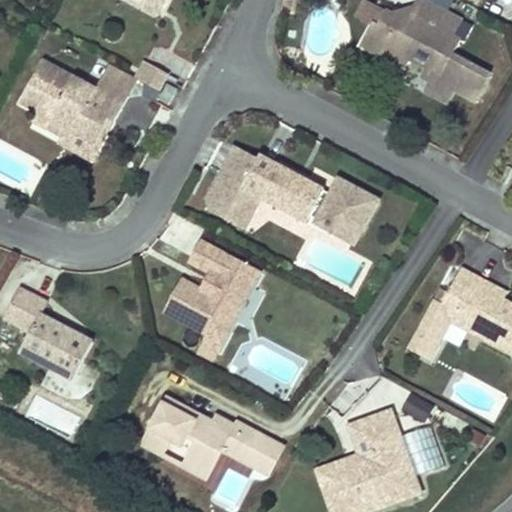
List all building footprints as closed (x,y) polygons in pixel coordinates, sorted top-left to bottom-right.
[(159,16),(166,3),(160,0),(143,0),(140,6),(159,16)] [(294,14),(296,0),(283,0),(281,12),(294,14)] [(456,53),(462,41),(455,37),(463,21),(423,0),(419,0),(415,8),(411,14),(399,19),(393,15),(387,12),(380,26),(375,23),(373,26),(362,46),(388,60),(401,55),(411,61),(428,69),(425,80),(434,85),(429,94),(448,104),(455,91),(468,86),(470,93),(486,88),(481,70),(470,65),(459,59),(461,55),(456,53)] [(380,26),(387,12),(367,1),(358,19),(373,26),(375,23),(380,26)] [(399,19),(411,14),(415,8),(393,15),(399,19)] [(43,39),(47,31),(39,27),(35,35),(43,39)] [(411,61),(401,55),(388,60),(406,69),(411,61)] [(472,61),(461,55),(459,59),(470,65),(472,61)] [(115,125),(129,98),(100,82),(97,90),(43,61),(20,104),(38,113),(52,120),(47,129),(61,137),(75,133),(95,144),(108,121),(115,125)] [(160,91),(168,76),(145,64),(137,78),(160,91)] [(129,98),(138,82),(109,66),(100,82),(129,98)] [(470,93),(468,86),(455,91),(478,103),(492,76),(481,70),(486,88),(470,93)] [(169,105),(177,89),(168,85),(159,100),(169,105)] [(47,129),(52,120),(38,113),(33,122),(47,129)] [(95,144),(75,133),(61,137),(98,156),(115,125),(108,121),(95,144)] [(237,148),(204,208),(245,230),(261,199),(308,224),(311,218),(318,221),(317,225),(352,243),(364,221),(366,223),(376,204),(358,194),(359,192),(340,181),(333,194),(261,156),(259,160),(237,148)] [(231,314),(244,289),(253,287),(261,274),(202,242),(190,264),(211,274),(217,278),(208,294),(202,291),(183,280),(165,313),(208,336),(198,354),(213,362),(234,322),(231,314)] [(511,304),(505,301),(485,290),(488,284),(462,270),(449,294),(443,305),(437,302),(411,351),(432,362),(452,323),(511,354),(511,304)] [(208,294),(217,278),(211,274),(202,291),(208,294)] [(508,294),(488,284),(485,290),(505,301),(508,294)] [(234,322),(253,287),(244,289),(231,314),(234,322)] [(21,353),(74,380),(94,343),(41,316),(48,304),(19,289),(5,318),(31,332),(21,353)] [(443,305),(449,294),(443,290),(437,302),(443,305)] [(65,393),(71,379),(50,371),(44,385),(65,393)] [(425,423),(434,408),(412,395),(403,410),(425,423)] [(207,480),(223,451),(228,441),(242,448),(250,434),(235,426),(217,417),(214,423),(207,420),(204,425),(186,415),(188,411),(167,399),(143,444),(164,455),(172,441),(177,432),(195,442),(191,450),(182,466),(207,480)] [(440,422),(444,413),(438,410),(434,418),(440,422)] [(371,511),(421,494),(415,478),(401,437),(392,412),(362,422),(374,456),(361,461),(364,470),(332,481),(342,511),(371,511)] [(250,466),(265,437),(237,422),(235,426),(250,434),(242,448),(228,441),(223,451),(250,466)] [(374,456),(362,422),(349,427),(359,456),(316,471),(331,511),(342,511),(332,481),(364,470),(361,461),(374,456)] [(445,467),(431,427),(401,437),(415,478),(445,467)] [(481,446),(486,436),(473,429),(468,439),(481,446)] [(191,450),(195,442),(177,432),(172,441),(191,450)] [(269,476),(285,448),(265,437),(250,466),(269,476)]
